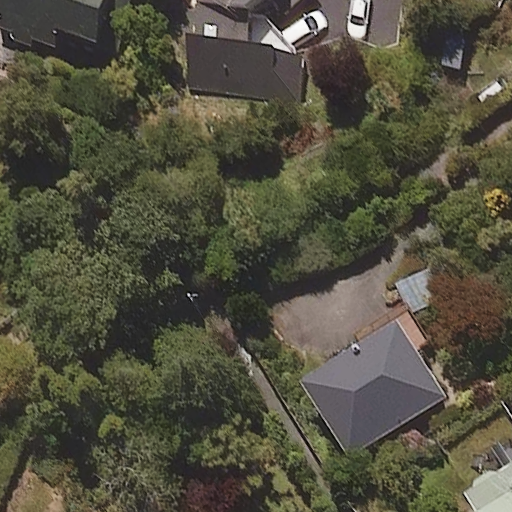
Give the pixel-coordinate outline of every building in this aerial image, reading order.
[(114,0),(0,0),(0,7),(4,9),(0,20),(0,22),(55,45),(64,23),(99,37),(114,0)] [(289,34),(261,5),(267,0),(207,0),(207,1),(199,0),(166,0),(163,41),(193,43),(189,90),(284,97),(289,34)] [(476,40),(430,38),(429,67),(474,69),(476,40)] [(432,337),(417,311),(306,379),(351,454),(450,394),(420,344),(432,337)] [(511,511),(511,463),(470,489),(483,511),(511,511)]
